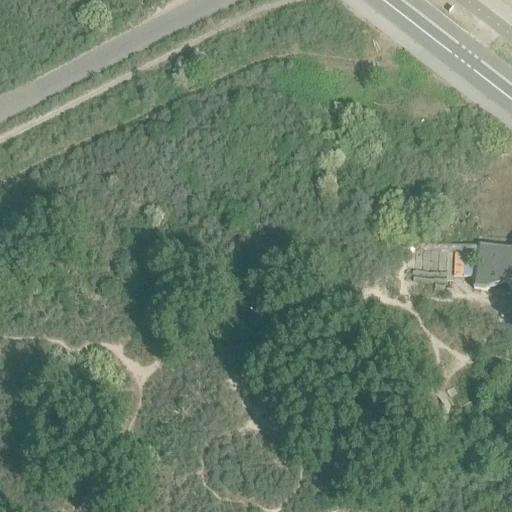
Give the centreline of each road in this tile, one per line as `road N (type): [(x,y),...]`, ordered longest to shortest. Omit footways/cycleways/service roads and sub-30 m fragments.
road 1 (unclassified): [(222,0),(0,114)]
road 2 (unclassified): [(394,0),(511,93)]
